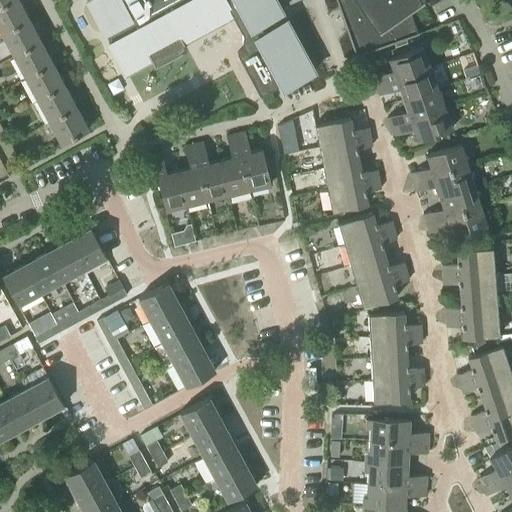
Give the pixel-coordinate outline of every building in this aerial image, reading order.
[(0,30),(2,34),(29,19),(18,0),(11,0),(0,6),(0,30)] [(87,0),(103,31),(104,31),(109,38),(107,39),(123,67),(125,71),(129,69),(150,58),(154,65),(182,49),(186,47),(184,43),(183,40),(232,14),(240,29),(242,31),(242,33),(241,38),(241,40),(242,41),(242,42),(242,44),(244,47),(237,52),(258,90),(259,94),(279,83),(282,88),(310,73),(314,71),(312,67),(288,22),(288,23),(286,19),(282,21),(282,20),(280,21),(276,14),(278,13),(282,11),(280,7),(276,0),(87,0)] [(423,1),(422,0),(421,0),(336,0),(341,14),(347,22),(345,24),(355,54),(418,32),(410,10),(423,1)] [(14,55),(41,40),(29,19),(2,34),(14,55)] [(53,62),(50,57),(41,40),(14,55),(25,77),(53,62)] [(375,85),(430,66),(423,45),(388,57),(392,69),(372,76),(375,85)] [(37,99),(64,84),(53,62),(25,77),(37,99)] [(437,86),(430,66),(375,85),(379,94),(399,87),(403,99),(437,86)] [(49,121),(76,106),(64,84),(37,99),(49,121)] [(390,126),(444,107),(437,86),(403,99),(406,110),(387,117),(390,126)] [(76,106),(49,121),(61,143),(88,129),(76,106)] [(390,126),(393,135),(413,128),(417,140),(451,128),(444,107),(390,126)] [(370,135),(368,126),(353,129),(350,116),(315,123),(320,145),(370,135)] [(0,143),(2,146),(9,142),(0,124),(0,143)] [(249,188),(270,183),(262,148),(250,150),(245,130),(235,133),(249,188)] [(228,193),(249,188),(235,133),(225,135),(230,155),(219,158),(228,193)] [(372,145),(370,136),(370,135),(320,145),(324,167),(359,160),(356,148),(372,145)] [(228,193),(219,158),(208,161),(203,141),(193,143),(206,199),(228,193)] [(2,146),(9,160),(17,156),(9,142),(2,146)] [(186,204),(206,199),(193,143),(184,145),(189,166),(178,168),(186,204)] [(412,181),(467,164),(461,143),(426,154),(430,165),(409,172),(412,181)] [(178,168),(177,168),(166,171),(161,151),(151,154),(164,209),(186,204),(178,168)] [(378,178),(376,169),(361,171),(359,160),(324,167),(328,188),(378,178)] [(484,176),(472,179),(467,164),(412,181),(415,191),(435,185),(438,196),(485,181),(484,176)] [(365,190),(380,187),(378,178),(328,188),(332,210),(367,203),(365,190)] [(487,187),(485,181),(438,196),(442,207),(422,213),(425,223),(480,205),(476,190),(487,187)] [(425,223),(428,232),(449,226),(453,237),(487,227),(480,205),(425,223)] [(394,228),(391,219),(376,224),(372,211),(338,221),(344,243),(394,228)] [(80,269),(83,268),(106,255),(90,227),(65,241),(80,269)] [(396,237),(394,229),(394,228),(344,243),(351,264),(385,254),(381,242),(396,237)] [(59,281),(80,269),(65,241),(44,252),(59,281)] [(442,273),(493,269),(491,247),(456,250),(457,262),(441,263),(442,273)] [(38,292),(59,281),(44,252),(23,264),(38,292)] [(388,265),(385,254),(351,264),(357,285),(406,270),(403,261),(388,265)] [(17,303),(38,292),(23,264),(2,275),(17,303)] [(494,291),(493,269),(442,273),(442,282),(458,281),(459,293),(494,291)] [(393,283),(408,279),(406,270),(357,285),(363,306),(397,296),(393,283)] [(150,318),(178,303),(167,281),(138,297),(150,318)] [(100,298),(104,306),(126,294),(122,286),(100,298)] [(496,313),(496,312),(494,291),(459,293),(460,305),(444,306),(445,317),(496,313)] [(82,318),(104,306),(100,298),(78,310),(82,318)] [(190,324),(179,304),(178,303),(150,318),(161,339),(190,324)] [(61,330),(82,318),(78,310),(56,322),(61,330)] [(421,332),(420,323),(405,324),(404,311),(368,313),(370,335),(421,332)] [(445,317),(446,326),(461,325),(462,337),(498,334),(496,313),(445,317)] [(108,342),(116,338),(104,315),(96,320),(108,342)] [(38,342),(61,330),(56,322),(34,334),(38,342)] [(0,326),(0,339),(10,335),(4,324),(0,326)] [(201,345),(191,326),(190,324),(161,339),(172,360),(201,345)] [(406,343),(421,342),(421,332),(370,335),(371,357),(407,355),(406,343)] [(120,364),(128,359),(116,338),(108,342),(120,364)] [(3,347),(9,357),(20,352),(14,341),(3,347)] [(459,382),(508,366),(501,344),(467,356),(471,368),(456,373),(459,382)] [(214,370),(202,347),(201,345),(172,360),(186,385),(214,370)] [(0,362),(9,357),(3,347),(0,348),(0,362)] [(423,376),(423,366),(407,367),(407,355),(371,357),(372,379),(423,376)] [(132,385),(140,381),(128,359),(120,364),(132,385)] [(511,387),(511,378),(508,366),(459,382),(462,391),(477,386),(481,398),(511,387)] [(26,387),(42,415),(63,404),(48,375),(26,387)] [(408,386),(424,385),(423,376),(372,379),(373,401),(409,399),(408,386)] [(132,385),(141,403),(144,408),(152,404),(140,381),(132,385)] [(21,427),(42,415),(26,387),(5,398),(21,427)] [(511,410),(511,387),(481,398),(485,409),(470,414),(473,424),(511,410)] [(191,433),(219,417),(208,396),(179,411),(191,433)] [(0,437),(21,427),(5,398),(0,401),(0,437)] [(511,410),(473,424),(476,432),(491,427),(495,439),(511,433),(511,410)] [(428,442),(428,431),(408,431),(409,418),(370,416),(369,439),(428,442)] [(231,438),(220,419),(219,417),(191,433),(203,455),(231,438)] [(162,450),(156,439),(162,436),(156,425),(139,434),(145,445),(152,456),(162,450)] [(242,459),(232,440),(231,438),(203,455),(214,475),(242,459)] [(427,452),(428,442),(369,439),(368,460),(407,463),(407,451),(427,452)] [(481,486),(511,467),(511,442),(488,456),(494,467),(476,477),(481,486)] [(134,465),(144,459),(139,448),(128,454),(134,465)] [(152,456),(157,466),(168,460),(162,450),(152,456)] [(75,495),(104,479),(92,458),(64,474),(75,495)] [(139,476),(150,470),(144,459),(134,465),(139,476)] [(256,484),(243,462),(242,459),(214,475),(227,500),(256,484)] [(406,474),(407,463),(368,460),(367,482),(426,485),(426,475),(406,474)] [(511,492),(511,467),(481,486),(486,494),(504,484),(510,494),(511,492)] [(94,511),(115,501),(105,481),(104,479),(75,495),(84,511),(94,511)] [(425,495),(426,485),(367,482),(366,504),(405,505),(405,494),(425,495)] [(175,499),(186,493),(180,483),(169,489),(175,499)] [(168,502),(162,492),(159,485),(148,491),(152,498),(157,508),(168,502)] [(511,511),(511,492),(510,494),(511,498),(511,506),(501,511),(511,511)] [(186,493),(175,499),(181,510),(191,504),(186,493)] [(250,511),(244,500),(221,511),(250,511)] [(121,511),(116,503),(115,501),(94,511),(121,511)] [(173,511),(168,502),(157,508),(159,511),(173,511)]
